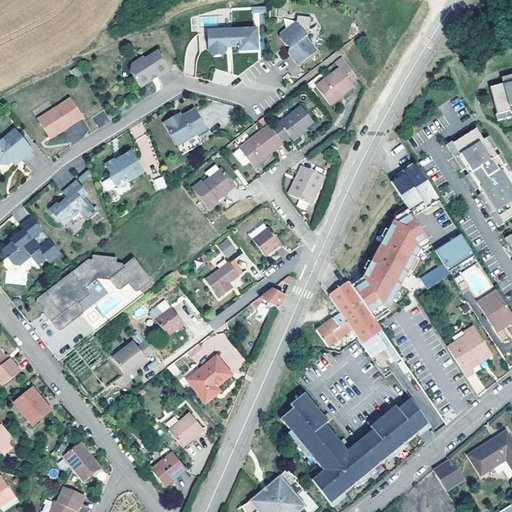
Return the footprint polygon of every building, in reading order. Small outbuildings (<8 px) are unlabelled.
[(298,18),(297,24),(307,36),(306,36),(307,38),(310,35),(312,19),(298,18)] [(296,22),(280,35),(280,38),(287,47),(287,46),(290,49),(289,50),(288,53),(298,65),(316,51),(305,37),(306,36),(307,36),(297,24),(296,22)] [(257,29),(208,29),(208,49),(213,52),(223,52),(226,48),(226,47),(238,47),(239,52),(257,51),(257,29)] [(156,79),(169,71),(158,52),(145,60),(144,57),(132,64),(134,69),(130,71),(140,88),(151,82),(150,80),(155,77),(156,79)] [(343,56),(336,61),(341,68),(317,85),(331,104),(355,87),(352,82),(357,78),(343,56)] [(461,89),(470,83),(463,73),(454,78),(461,89)] [(504,83),(491,87),(498,113),(498,114),(511,110),(511,112),(511,78),(503,80),(504,83)] [(67,130),(84,119),(72,100),(39,120),(49,137),(65,127),(67,130)] [(302,107),(272,130),(281,142),(289,135),(293,140),(299,136),(298,133),(305,127),(307,130),(314,124),(302,107)] [(173,118),(162,124),(167,132),(180,155),(200,144),(195,136),(204,130),(193,110),(180,118),(174,121),(173,118)] [(498,120),(511,116),(511,112),(511,110),(498,114),(498,113),(496,113),(498,120)] [(49,137),(51,139),(67,130),(65,127),(49,137)] [(272,130),(270,127),(235,153),(235,156),(243,167),(246,167),(250,164),(253,168),(284,145),(281,142),(272,130)] [(299,136),(307,130),(305,127),(298,133),(299,136)] [(485,140),(478,128),(455,143),(454,143),(463,157),(461,158),(467,169),(471,174),(480,188),(483,193),(494,210),(496,209),(504,222),(505,222),(511,217),(511,177),(499,156),(495,150),(487,138),(485,140)] [(18,157),(21,160),(32,151),(15,129),(0,141),(0,164),(7,165),(11,162),(18,157)] [(487,138),(495,150),(498,148),(491,136),(487,138)] [(454,141),(448,145),(464,171),(467,169),(461,158),(463,157),(454,143),(455,143),(454,141)] [(137,162),(131,152),(121,158),(116,161),(113,160),(107,164),(106,167),(110,174),(110,177),(109,177),(115,187),(127,180),(129,182),(142,174),(135,164),(137,162)] [(511,170),(502,154),(499,156),(511,177),(511,170)] [(11,162),(14,166),(21,160),(18,157),(11,162)] [(135,164),(142,174),(144,173),(137,162),(135,164)] [(415,162),(402,171),(404,173),(417,165),(415,162)] [(404,173),(391,181),(408,208),(411,211),(423,203),(427,209),(440,200),(417,165),(404,173)] [(310,207),(324,179),(302,168),(296,180),(300,182),(292,198),(310,207)] [(200,181),(192,188),(208,210),(217,204),(215,202),(234,187),(221,169),(202,184),(200,181)] [(471,174),(467,176),(477,190),(480,188),(471,174)] [(156,191),(167,187),(163,176),(153,179),(156,191)] [(300,182),(296,180),(289,197),(292,198),(300,182)] [(58,204),(50,210),(64,227),(81,214),(85,218),(94,211),(86,200),(89,197),(78,183),(65,194),(69,199),(59,207),(58,204)] [(483,193),(480,195),(500,227),(506,223),(505,222),(504,222),(496,209),(494,210),(483,193)] [(427,209),(423,203),(411,211),(414,217),(427,209)] [(363,277),(352,284),(371,312),(385,304),(418,243),(427,237),(414,217),(411,211),(408,208),(396,216),(363,277)] [(85,218),(81,214),(64,227),(78,238),(82,231),(80,229),(98,215),(94,211),(85,218)] [(31,216),(19,225),(22,230),(14,237),(15,238),(11,242),(1,249),(2,251),(7,257),(13,264),(19,265),(30,256),(37,265),(45,258),(49,263),(61,254),(50,240),(40,248),(32,238),(42,230),(31,216)] [(273,253),(284,245),(271,229),(254,242),(267,258),(273,253)] [(461,234),(436,250),(444,263),(449,271),(475,255),(461,234)] [(371,312),(374,316),(389,308),(422,248),(430,242),(427,237),(418,243),(385,304),(371,312)] [(217,245),(226,258),(237,251),(228,238),(217,245)] [(284,245),(273,253),(276,256),(286,248),(284,245)] [(62,329),(83,312),(97,331),(123,311),(144,295),(139,289),(148,282),(148,281),(149,280),(149,279),(148,278),(134,260),(124,267),(122,264),(115,264),(115,259),(94,258),(94,262),(89,262),(83,267),(83,268),(73,275),(40,300),(39,301),(39,302),(39,303),(39,304),(58,328),(58,329),(59,329),(60,329),(61,329),(62,329)] [(449,271),(444,263),(422,277),(429,288),(451,274),(449,271)] [(230,265),(207,282),(220,300),(233,291),(230,286),(240,279),(230,265)] [(350,282),(352,284),(363,277),(361,274),(350,281),(350,282)] [(453,280),(463,291),(469,286),(459,275),(453,280)] [(293,277),(284,283),(292,288),(296,279),(293,277)] [(329,297),(340,313),(353,331),(362,344),(383,329),(374,316),(371,312),(352,284),(350,282),(329,297)] [(501,317),(505,324),(511,319),(511,312),(497,289),(477,301),(491,323),(501,317)] [(257,311),(268,303),(279,308),(282,310),(288,298),(274,291),(251,307),(257,311)] [(165,302),(158,308),(164,316),(155,323),(168,338),(184,326),(172,310),(171,310),(165,302)] [(467,303),(461,306),(465,312),(471,308),(467,303)] [(316,331),(328,348),(353,331),(340,313),(335,317),(316,331)] [(501,317),(491,323),(495,330),(505,324),(501,317)] [(493,353),(475,325),(464,331),(466,334),(448,346),(467,375),(475,371),(472,367),(493,353)] [(133,342),(112,358),(125,375),(133,368),(135,371),(147,361),(145,358),(153,352),(144,341),(137,347),(133,342)] [(0,350),(0,382),(2,385),(19,371),(9,358),(5,361),(2,358),(4,356),(0,350)] [(219,362),(188,386),(202,404),(218,392),(216,389),(231,377),(219,362)] [(133,368),(125,375),(130,381),(136,376),(135,371),(133,368)] [(36,399),(39,396),(32,387),(13,402),(32,426),(48,413),(36,399)] [(51,411),(39,396),(36,399),(48,413),(51,411)] [(314,483),(333,507),(345,497),(357,487),(376,472),(388,461),(407,446),(419,436),(400,412),(398,409),(373,429),(375,432),(350,453),(328,427),(331,425),(308,396),(293,408),(296,412),(283,422),(293,434),(314,459),(326,474),(314,483)] [(413,401),(407,406),(426,430),(430,426),(413,401)] [(407,406),(400,412),(419,436),(422,439),(433,430),(430,426),(426,430),(407,406)] [(204,431),(191,415),(170,432),(183,448),(204,431)] [(165,422),(168,427),(178,421),(175,416),(165,422)] [(1,425),(0,423),(0,449),(9,443),(9,436),(0,426),(1,425)] [(508,479),(511,476),(511,441),(506,432),(469,455),(481,474),(492,467),(497,475),(503,471),(508,479)] [(293,434),(291,437),(311,461),(314,459),(293,434)] [(81,442),(79,444),(86,453),(88,451),(81,442)] [(79,444),(64,455),(85,481),(101,467),(88,451),(86,453),(79,444)] [(407,446),(388,461),(391,465),(410,449),(407,446)] [(187,470),(174,453),(153,470),(166,487),(187,470)] [(450,460),(434,470),(446,490),(462,481),(450,460)] [(286,469),(268,485),(280,500),(289,511),(297,511),(306,505),(297,497),(304,490),(295,480),(297,478),(286,469)] [(376,472),(357,487),(360,490),(378,475),(376,472)] [(0,481),(0,507),(15,497),(3,479),(0,481)] [(289,511),(280,500),(268,485),(267,483),(259,489),(261,491),(242,507),(245,511),(289,511)] [(76,510),(84,494),(63,485),(56,501),(54,500),(48,511),(71,511),(73,508),(76,510)] [(345,497),(333,507),(335,510),(347,500),(345,497)] [(42,511),(48,511),(51,502),(46,500),(42,511)] [(511,511),(511,503),(497,511),(511,511)]
